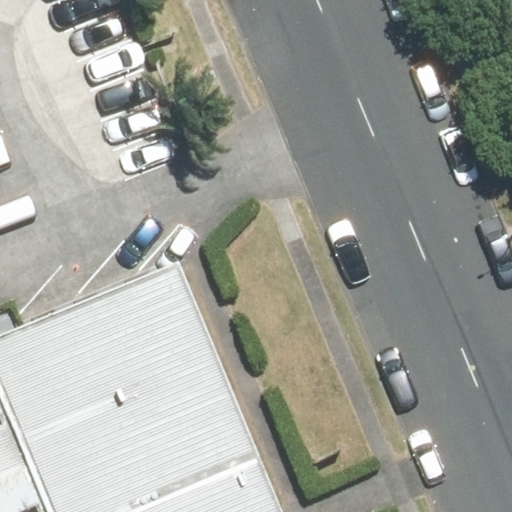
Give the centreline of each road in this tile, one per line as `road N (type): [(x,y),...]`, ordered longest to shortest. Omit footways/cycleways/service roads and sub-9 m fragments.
road 1 (unclassified): [(511,459),(324,0)]
road 2 (unknown): [(0,107),(26,172),(47,196),(75,204),(361,90)]
